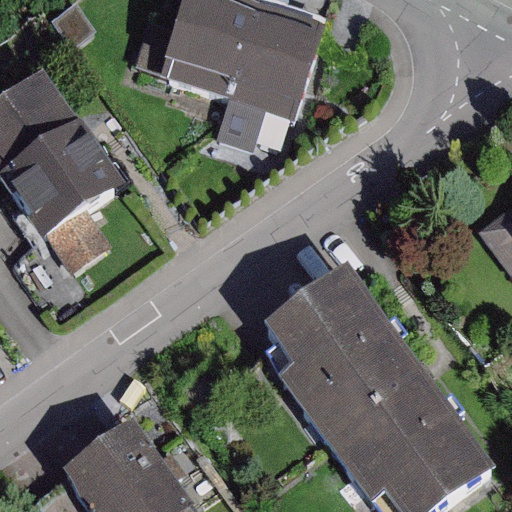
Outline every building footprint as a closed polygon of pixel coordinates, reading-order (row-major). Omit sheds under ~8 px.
[(333,49),(207,5),(191,48),(159,36),(140,90),(231,122),(222,148),(260,162),(270,134),(299,144),(333,49)] [(128,203),(56,98),(0,136),(0,162),(86,290),(122,265),(95,225),(128,203)] [(511,228),(496,240),(511,263),(511,228)] [(469,511),(502,489),(365,295),(283,352),(310,390),(295,401),(373,511),(395,511),(396,511),(469,511)] [(195,511),(148,445),(83,490),(98,511),(195,511)]
